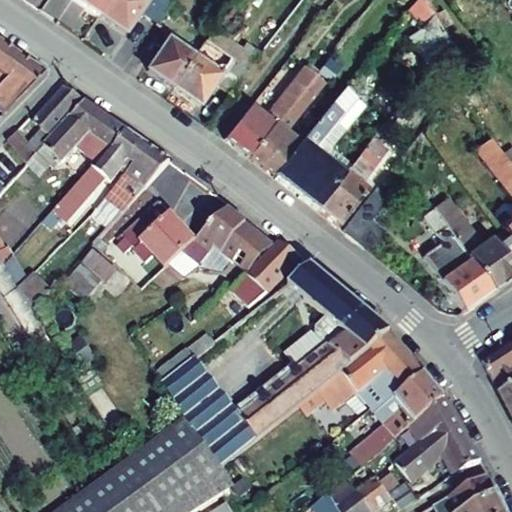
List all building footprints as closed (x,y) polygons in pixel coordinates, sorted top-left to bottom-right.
[(110,0),(72,0),(98,17),(110,0)] [(124,35),(147,0),(110,0),(98,17),(124,35)] [(169,5),(161,0),(156,0),(143,19),(154,26),(169,5)] [(333,0),(320,17),(329,23),(342,6),(334,0),(333,0)] [(416,0),(406,12),(424,27),(422,29),(440,56),(449,43),(433,17),(424,0),(416,0)] [(170,5),(163,17),(173,24),(180,12),(170,5)] [(207,20),(201,29),(210,36),(213,31),(216,27),(207,20)] [(422,29),(411,36),(431,67),(440,56),(422,29)] [(232,62),(240,50),(213,31),(210,36),(205,44),(232,62)] [(193,60),(168,43),(147,73),(173,90),(193,60)] [(0,111),(3,114),(42,73),(0,44),(0,111)] [(232,62),(205,44),(193,60),(173,90),(198,108),(213,86),(230,98),(259,56),(244,45),(240,50),(232,62)] [(317,72),(307,64),(303,69),(313,77),(314,77),(317,72)] [(224,140),(248,159),(313,77),(303,69),(264,119),(249,107),(224,140)] [(285,134),(324,85),(314,77),(313,77),(248,159),(273,179),(300,146),(285,134)] [(17,132),(7,143),(26,168),(44,148),(84,102),(64,88),(33,123),(42,132),(28,146),(17,132)] [(312,152),(353,100),(342,91),(300,146),(273,179),(315,211),(343,176),(312,152)] [(330,149),(363,108),(353,100),(312,152),(343,176),(351,166),(330,149)] [(112,151),(126,131),(84,102),(44,148),(61,165),(62,166),(76,149),(96,165),(110,150),(112,151)] [(383,124),(390,129),(398,119),(392,114),(383,124)] [(338,229),(366,193),(359,188),(399,136),(390,129),(383,124),(351,166),(343,176),(315,211),(338,229)] [(120,171),(126,175),(132,167),(147,146),(126,131),(112,151),(110,150),(96,165),(42,225),(51,232),(60,221),(65,225),(105,180),(110,184),(120,171)] [(475,151),(511,198),(511,223),(501,231),(511,245),(511,169),(511,168),(501,155),(490,140),(475,151)] [(105,201),(95,215),(100,218),(111,226),(170,162),(147,146),(132,167),(126,175),(105,201)] [(50,168),(54,172),(61,165),(44,148),(26,168),(40,180),(50,168)] [(511,168),(511,167),(511,149),(511,148),(501,155),(511,168)] [(355,241),(382,206),(369,196),(341,231),(355,241)] [(511,280),(511,245),(501,231),(481,246),(447,199),(431,210),(432,211),(493,294),(511,280)] [(117,246),(125,254),(133,248),(135,251),(134,252),(146,265),(154,257),(165,269),(169,266),(194,243),(159,203),(123,238),(125,240),(117,246)] [(248,257),(261,238),(228,211),(194,243),(169,266),(184,279),(199,269),(214,250),(232,264),(243,253),(248,257)] [(441,244),(422,258),(463,315),(493,294),(432,211),(422,218),(441,244)] [(111,226),(100,218),(97,222),(108,230),(111,226)] [(248,277),(275,249),(261,238),(248,257),(243,253),(232,264),(245,275),(248,277)] [(0,261),(4,268),(13,258),(13,257),(7,249),(5,250),(0,240),(0,261)] [(108,250),(98,241),(96,242),(106,251),(103,255),(108,250)] [(93,246),(103,255),(106,251),(96,242),(93,246)] [(267,296),(300,261),(279,245),(275,249),(248,277),(245,275),(230,291),(238,298),(241,295),(254,306),(267,296)] [(199,269),(222,274),(232,264),(214,250),(199,269)] [(102,284),(106,287),(117,273),(94,252),(81,266),(102,284)] [(4,268),(19,291),(28,281),(13,258),(4,268)] [(0,291),(28,333),(40,325),(32,313),(19,291),(4,268),(0,261),(0,291)] [(64,287),(85,304),(102,284),(81,266),(64,287)] [(239,416),(195,359),(162,385),(184,419),(219,472),(300,408),(318,394),(390,336),(310,269),(288,287),(325,318),(315,329),(315,336),(327,348),(239,416)] [(51,294),(33,276),(28,281),(19,291),(32,313),(51,294)] [(235,314),(156,376),(162,385),(195,359),(242,322),(235,314)] [(325,403),(333,413),(357,394),(357,395),(371,383),(390,404),(424,375),(390,336),(318,394),(325,403)] [(62,352),(68,359),(83,346),(79,340),(62,352)] [(511,342),(482,363),(499,396),(511,387),(511,342)] [(77,372),(94,360),(83,346),(68,359),(77,372)] [(371,461),(409,429),(444,400),(424,375),(390,404),(374,417),(384,428),(360,448),(371,461)] [(511,387),(499,396),(511,420),(511,387)] [(300,408),(308,417),(325,403),(318,394),(300,408)] [(409,429),(420,447),(428,441),(432,437),(432,438),(437,435),(457,420),(444,400),(409,429)] [(57,511),(197,511),(230,492),(219,472),(184,419),(57,511)] [(441,443),(462,430),(457,420),(437,435),(438,438),(441,443)] [(448,456),(459,475),(481,462),(462,430),(441,443),(438,438),(434,443),(428,441),(420,447),(414,452),(396,466),(412,485),(448,456)] [(428,441),(434,443),(438,438),(437,435),(432,438),(432,437),(428,441)] [(351,456),(361,468),(363,467),(371,461),(360,448),(351,456)] [(357,468),(351,462),(341,470),(346,477),(357,468)] [(367,511),(378,511),(392,502),(363,467),(361,468),(346,481),(366,507),(365,509),(367,511)] [(465,511),(496,494),(487,476),(432,509),(434,511),(465,511)] [(367,511),(365,509),(366,507),(346,481),(328,496),(336,507),(335,508),(337,511),(367,511)] [(504,511),(496,494),(465,511),(504,511)] [(311,510),(313,511),(337,511),(335,508),(336,507),(328,496),(311,510)]
